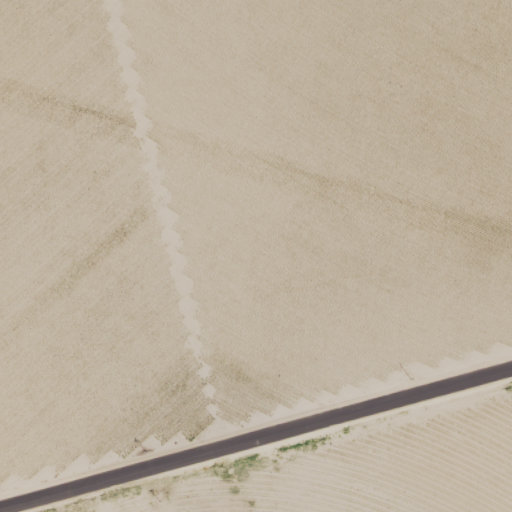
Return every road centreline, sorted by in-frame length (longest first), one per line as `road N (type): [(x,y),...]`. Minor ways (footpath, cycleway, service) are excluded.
road 1 (residential): [(10,511),(511,374)]
road 2 (track): [(511,144),(478,0)]
